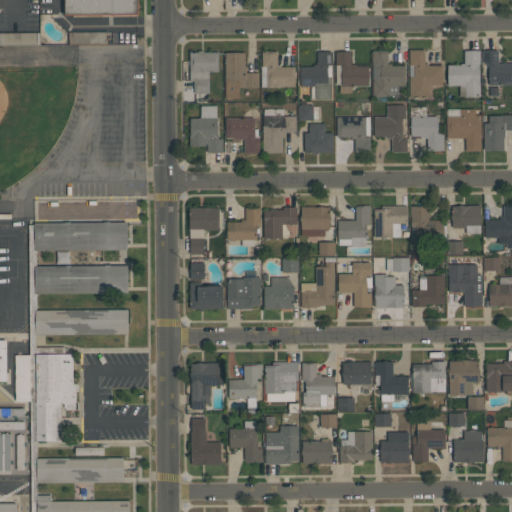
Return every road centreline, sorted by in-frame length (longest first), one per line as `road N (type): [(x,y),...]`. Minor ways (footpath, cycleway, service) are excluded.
road 1 (residential): [(171,185),(511,181),(172,337)]
road 2 (tertiary): [(170,0),(171,511)]
road 3 (residential): [(171,27),(511,20)]
road 4 (residential): [(171,493),(511,489)]
